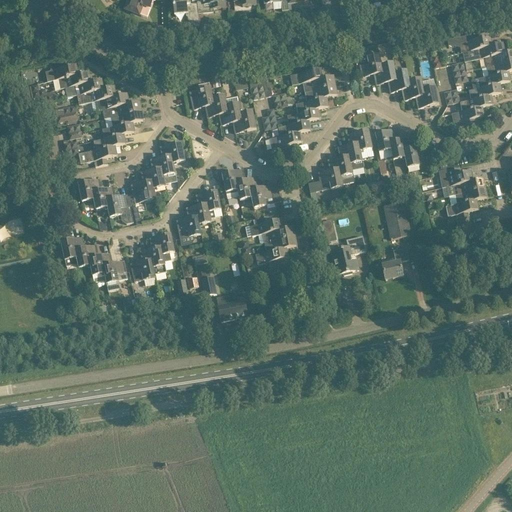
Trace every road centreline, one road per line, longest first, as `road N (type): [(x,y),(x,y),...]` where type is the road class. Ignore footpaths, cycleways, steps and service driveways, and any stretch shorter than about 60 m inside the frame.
road 1 (unclassified): [(0,393),(511,293)]
road 2 (primary): [(0,414),(299,367),(511,322)]
road 3 (unclassified): [(123,415),(511,351)]
road 4 (residential): [(488,142),(450,147),(373,103),(352,107),(307,163),(290,170)]
road 5 (residential): [(73,177),(74,220),(110,238),(169,218),(221,147)]
road 6 (unclassified): [(161,63),(339,40)]
road 7 (unclassified): [(339,40),(511,2)]
road 8 (unclassified): [(43,7),(78,33),(161,63)]
road 9 (residential): [(73,177),(135,163),(170,116)]
